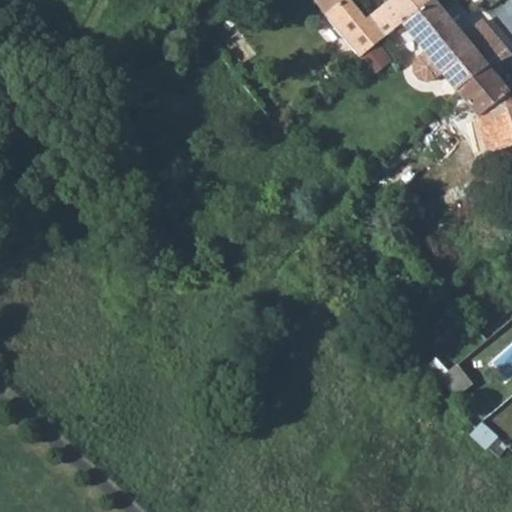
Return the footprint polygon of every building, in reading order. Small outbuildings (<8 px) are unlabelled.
[(388,0),(363,19),(347,0),(339,0),(319,17),(355,58),(400,21),(428,0),(388,0)] [(488,70),(490,69),(511,57),(511,55),(489,29),(470,46),(455,29),(437,8),(430,0),(428,0),(400,21),(456,91),(488,70)] [(511,109),(511,94),(490,69),(488,70),(456,91),(459,94),(476,114),(487,156),(511,146),(511,136),(503,112),(511,109)] [(369,191),(374,187),(368,180),(364,185),(369,191)] [(360,188),(360,189),(346,204),(356,212),(370,198),(360,188)]
